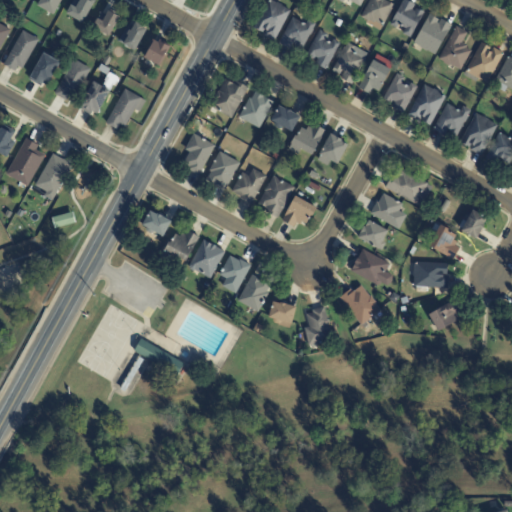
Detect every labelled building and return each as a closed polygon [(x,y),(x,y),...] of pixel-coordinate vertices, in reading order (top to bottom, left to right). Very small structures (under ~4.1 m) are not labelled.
[(61,0),(53,15),(37,6),(40,0),(61,0)] [(94,0),(96,1),(94,4),(93,3),(82,23),(66,14),(71,5),(76,8),(80,0),(94,0)] [(270,0),(277,3),(277,2),(283,5),(282,6),(291,11),(274,41),(264,35),(267,30),(265,29),(263,33),(254,28),(269,0),(270,0)] [(363,0),(342,0),(360,8),(363,0)] [(385,0),(394,5),(383,25),(376,21),(375,23),(370,20),(369,22),(361,18),(370,0),(385,0)] [(406,0),(415,5),(412,10),(415,11),(416,9),(420,11),(420,10),(425,12),(411,37),(403,33),(406,29),(399,25),(397,29),(390,25),(403,0),(406,0)] [(113,14),(120,18),(109,37),(93,28),(98,20),(103,23),(109,12),(113,14)] [(439,20),(438,22),(439,23),(442,20),(452,26),(435,56),(420,48),(421,47),(414,43),(431,15),(439,20)] [(299,22),(301,23),(302,22),(305,24),(304,25),(306,25),(309,20),(317,25),(311,35),(310,35),(302,49),(296,46),(297,44),(293,43),(290,49),(279,43),(293,18),(299,22)] [(339,19),(343,22),(339,27),(335,25),(339,19)] [(137,23),(144,27),(144,28),(147,29),(135,51),(119,42),(129,24),(134,26),(136,22),(137,23)] [(0,24),(3,26),(10,30),(0,47),(0,24)] [(458,27),(468,33),(463,43),(468,46),(467,48),(472,51),(461,70),(451,65),(450,66),(439,60),(457,27),(458,27)] [(354,29),(358,32),(354,38),(350,35),(354,29)] [(326,36),(325,40),(327,41),(328,41),(330,42),(330,43),(331,44),(334,40),(340,43),(326,70),(315,64),(318,59),(315,57),(313,62),(305,58),(320,30),(327,34),(326,36)] [(22,69),(18,66),(15,72),(3,65),(23,31),(39,41),(23,69),(22,69)] [(154,41),(158,43),(159,40),(170,46),(160,66),(144,58),(151,45),(151,44),(153,40),(154,41)] [(351,84),(341,79),(345,73),(343,71),(340,76),(332,71),(348,43),(369,55),(352,85),(351,84)] [(490,52),(491,52),(494,48),(504,54),(487,84),(479,79),(477,83),(464,76),(483,43),(491,48),(489,51),(490,52)] [(54,59),(60,63),(47,86),(43,84),(42,87),(30,80),(31,78),(30,78),(43,54),(54,59)] [(111,59),(108,66),(103,63),(106,56),(111,59)] [(510,57),(511,58),(511,89),(508,87),(505,93),(498,89),(501,85),(496,82),(509,56),(510,57)] [(76,95),(72,92),(66,101),(54,94),(74,60),(90,70),(76,95)] [(374,61),(390,70),(379,91),(373,88),(370,94),(359,88),(365,77),(364,76),(373,60),(374,61)] [(101,65),(109,70),(106,74),(98,70),(101,65)] [(406,84),(408,86),(407,87),(409,88),(411,84),(417,87),(404,113),(393,107),(395,102),(392,101),(391,103),(384,99),(397,74),(405,78),(402,84),(405,85),(405,84),(406,84)] [(234,84),(235,85),(236,81),(248,87),(232,118),(211,107),(214,100),(214,99),(218,91),(219,92),(225,80),(234,84)] [(101,107),(97,114),(93,112),(90,115),(79,109),(80,107),(79,106),(93,82),(110,91),(101,107)] [(435,90),(439,92),(446,96),(431,126),(422,121),(424,118),(422,116),(419,121),(409,115),(425,85),(433,90),(434,89),(435,90)] [(124,127),(120,125),(117,130),(106,124),(125,90),(141,99),(125,128),(124,127)] [(263,96),(274,103),(259,129),(239,117),(244,109),(242,109),(243,107),(244,108),(250,99),(251,100),(256,92),(263,96)] [(456,110),(457,110),(457,109),(460,111),(459,111),(461,112),(464,107),(471,111),(457,136),(451,133),(452,131),(448,129),(445,136),(434,130),(447,105),(456,110)] [(291,112),(300,117),(291,132),(283,127),(279,130),(275,127),(275,123),(271,120),(279,106),(285,110),(286,109),(291,112)] [(481,156),(471,151),(473,146),(470,144),(468,147),(461,142),(476,114),(484,119),(485,118),(490,121),(489,122),(498,126),(481,156)] [(316,126),(326,131),(312,155),(301,150),(298,155),(289,149),(292,144),(291,144),(295,136),(296,137),(298,134),(297,134),(298,132),(299,133),(302,128),(306,131),(308,127),(312,129),(314,125),(316,126)] [(12,131),(15,133),(7,146),(12,149),(6,158),(0,155),(0,129),(1,129),(3,126),(12,131)] [(510,138),(511,139),(511,140),(511,159),(509,165),(503,162),(504,160),(498,157),(495,163),(486,158),(499,133),(509,138),(510,138)] [(332,135),(342,140),(341,141),(348,145),(337,164),(331,161),(328,167),(318,161),(321,155),(319,155),(331,134),(332,135)] [(195,135),(202,139),(203,139),(206,141),(215,146),(199,176),(187,170),(188,168),(183,166),(190,153),(185,150),(194,135),(195,135)] [(28,141),(38,146),(36,151),(45,156),(27,187),(6,175),(26,139),(28,141)] [(262,142),(267,145),(263,151),(258,148),(262,142)] [(223,155),(240,164),(225,190),(207,180),(211,173),(209,172),(214,163),(213,162),(214,161),(220,153),(223,155)] [(55,156),(63,160),(63,159),(71,164),(69,166),(72,167),(52,201),(44,197),(46,193),(35,186),(53,155),(55,156)] [(416,205),(386,188),(392,177),(395,179),(401,169),(413,176),(413,175),(420,179),(420,180),(428,184),(428,185),(432,188),(421,207),(417,205),(416,205)] [(266,177),(251,205),(240,199),(241,197),(232,193),(239,180),(238,179),(239,176),(240,177),(242,174),(249,177),(253,170),(266,177)] [(295,188),(277,219),(266,213),(268,210),(265,208),(259,204),(266,192),(264,191),(268,185),(269,185),(274,177),(295,188)] [(307,182),(318,186),(316,190),(306,186),(307,182)] [(403,205),(399,212),(406,216),(399,230),(389,225),(390,224),(371,214),(377,203),(379,204),(384,195),(396,202),(397,201),(400,202),(399,204),(403,205)] [(311,205),(317,209),(312,217),(311,216),(310,218),(311,218),(310,221),(308,220),(306,224),(302,222),(300,225),(297,223),(294,229),(292,228),(293,227),(283,222),(285,217),(284,216),(295,197),(311,205)] [(28,213),(20,209),(23,202),(32,206),(28,213)] [(484,227),(477,240),(461,232),(473,211),(482,216),(482,215),(484,216),(484,217),(487,219),(484,225),(485,226),(484,227)] [(151,212),(156,215),(157,214),(171,222),(162,237),(154,232),(153,234),(152,234),(150,235),(146,232),(146,228),(142,226),(150,212),(151,212)] [(53,219),(74,213),(76,224),(56,229),(53,219)] [(359,237),(360,235),(364,227),(365,228),(368,221),(388,231),(382,242),(387,245),(383,252),(379,249),(379,250),(358,239),(359,237)] [(457,244),(455,246),(460,249),(454,260),(429,247),(441,226),(449,230),(448,231),(457,236),(454,241),(458,243),(457,244)] [(189,232),(199,238),(185,263),(164,250),(169,243),(170,244),(172,241),(170,240),(171,238),(173,239),(175,235),(180,237),(182,234),(185,236),(188,232),(189,232)] [(216,247),(216,248),(225,253),(210,280),(204,276),(195,271),(193,272),(190,270),(189,267),(204,241),(211,245),(216,247)] [(384,274),(381,280),(382,282),(380,288),(351,272),(363,250),(390,265),(384,274)] [(241,261),(251,267),(235,295),(222,287),(226,279),(219,276),(221,273),(220,272),(222,269),(223,270),(230,257),(239,262),(240,260),(241,261)] [(448,275),(448,277),(449,277),(448,289),(426,288),(426,294),(416,294),(416,287),(414,287),(414,277),(410,276),(410,263),(448,265),(448,275)] [(253,276),(262,281),(271,285),(267,293),(269,294),(264,303),(265,303),(263,306),(262,305),(258,313),(238,302),(252,276),(253,276)] [(380,312),(362,326),(340,298),(351,290),(353,293),(361,287),(370,298),(371,297),(376,303),(375,304),(381,311),(380,312)] [(456,300),(462,311),(456,314),(459,320),(439,332),(429,316),(456,300)] [(283,304),(296,308),(292,325),(282,322),(281,324),(278,325),(274,324),(273,320),(268,319),(272,307),(273,303),(280,305),(280,304),(283,304)] [(318,345),(309,347),(305,329),(310,328),(307,315),(313,314),(312,311),(324,308),(332,341),(323,343),(323,344),(320,345),(319,344),(318,345)] [(263,328),(260,334),(253,331),(257,325),(263,328)] [(157,349),(184,365),(176,377),(134,352),(142,340),(157,349)]
